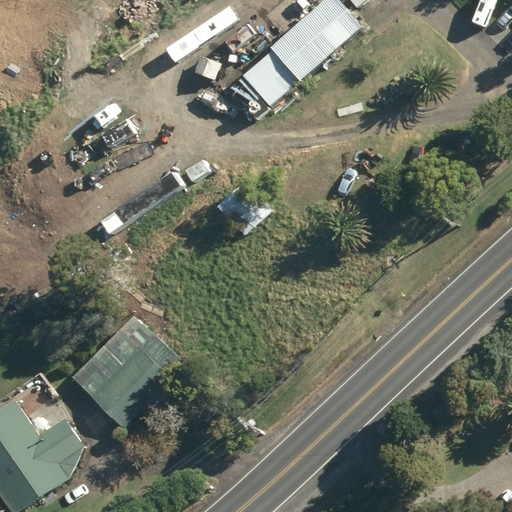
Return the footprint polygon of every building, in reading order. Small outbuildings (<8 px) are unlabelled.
[(253,78),(277,107),(296,91),(296,94),(296,96),(298,98),(300,100),(303,100),(305,99),(308,98),(309,95),(309,92),(308,89),(306,88),(303,87),(301,87),(308,81),(310,83),(372,29),(347,0),(341,0),(282,50),(284,52),(253,78)] [(118,123),(126,135),(147,121),(139,109),(118,123)] [(175,144),(162,129),(132,154),(144,169),(175,144)] [(130,174),(120,161),(89,184),(98,197),(130,174)] [(220,209),(247,237),(276,209),(249,181),(220,209)] [(82,379),(133,429),(194,368),(143,318),(82,379)] [(42,417),(49,420),(56,419),(60,412),(58,406),(52,401),(45,403),(41,409),(42,417)] [(0,453),(0,483),(19,511),(34,511),(81,481),(96,449),(77,420),(53,437),(31,404),(0,424),(0,444),(4,451),(0,453)]
